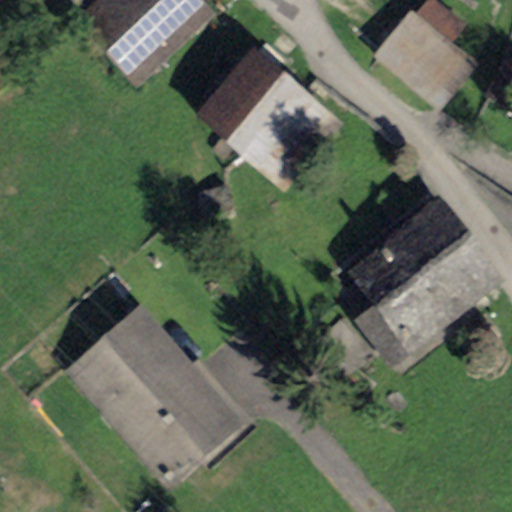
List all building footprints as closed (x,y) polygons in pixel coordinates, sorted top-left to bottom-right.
[(135,84),(209,19),(192,0),(100,0),(78,20),(135,84)] [(475,64),(410,10),(371,58),(436,111),(475,64)] [(278,196),(335,132),(253,60),(197,121),(278,196)] [(431,342),(489,298),(434,224),(376,268),(431,342)] [(233,438),(139,325),(77,377),(171,490),(233,438)]
